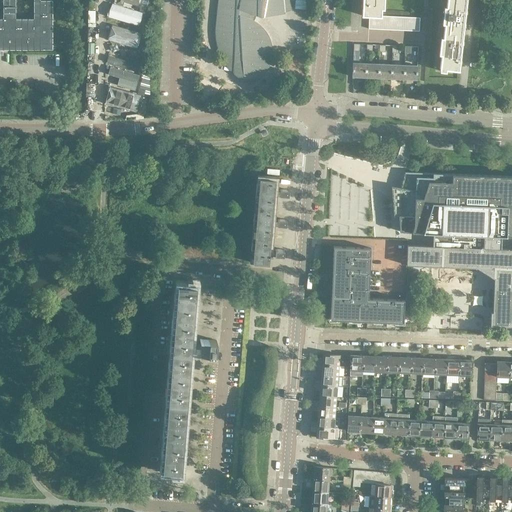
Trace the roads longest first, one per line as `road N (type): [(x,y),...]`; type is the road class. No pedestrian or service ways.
road 1 (residential): [(214,510),(232,273)]
road 2 (unclassified): [(99,129),(315,111)]
road 3 (residential): [(511,348),(297,337)]
road 4 (unclassified): [(315,111),(347,130),(511,141)]
road 5 (unclassified): [(511,125),(315,111)]
road 6 (residential): [(214,510),(141,505),(152,392)]
road 7 (unclassified): [(301,279),(315,111)]
road 8 (unknown): [(301,279),(321,280),(323,245),(376,243),(385,251),(384,293)]
road 9 (residential): [(155,356),(163,268),(232,273)]
road 10 (residential): [(416,459),(287,449)]
road 11 (unclassified): [(101,0),(99,129)]
